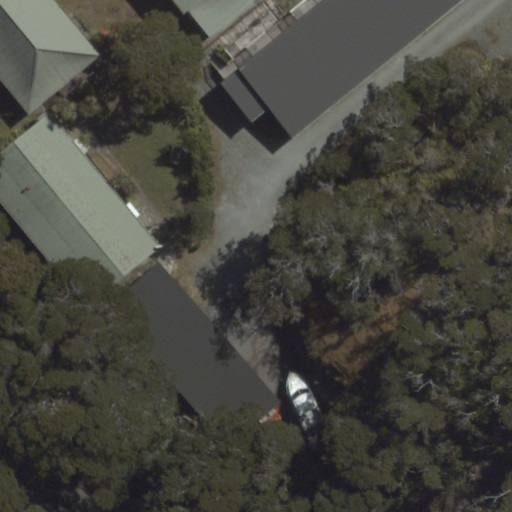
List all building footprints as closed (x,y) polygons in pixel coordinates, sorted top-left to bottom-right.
[(0,0),(0,78),(26,111),(97,54),(52,0),(0,0)] [(174,0),(185,13),(189,9),(200,0),(174,0)] [(200,0),(189,9),(213,38),(257,0),(200,0)] [(461,0),(320,0),(220,82),(255,124),(271,110),(294,138),(461,0)] [(161,246),(46,115),(0,154),(0,196),(94,304),(161,246)] [(279,405),(158,264),(102,311),(223,453),(279,405)]
